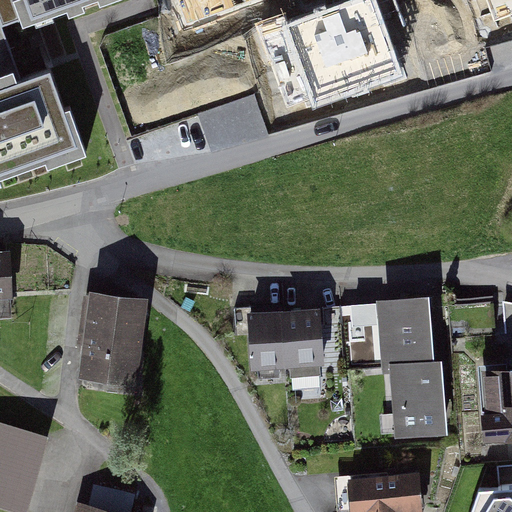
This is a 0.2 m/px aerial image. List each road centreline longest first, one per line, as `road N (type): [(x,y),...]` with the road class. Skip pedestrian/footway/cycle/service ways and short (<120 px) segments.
road 1 (residential): [(69,204),(96,244),(129,253),(330,277),(511,285)]
road 2 (residential): [(511,77),(69,204)]
